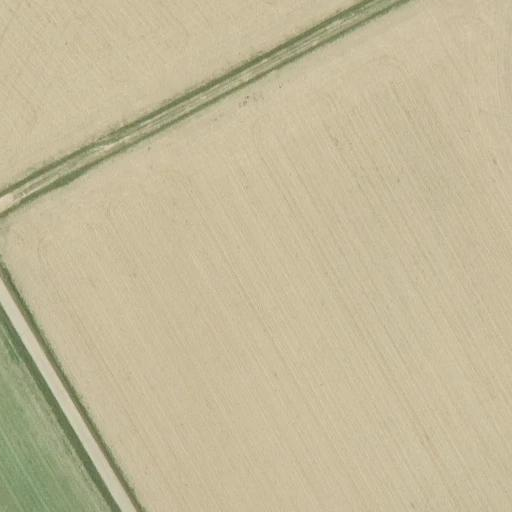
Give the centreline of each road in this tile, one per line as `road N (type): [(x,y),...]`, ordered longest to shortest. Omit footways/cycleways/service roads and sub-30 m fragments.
road 1 (track): [(396,0),(0,206)]
road 2 (unclassified): [(125,511),(0,298)]
